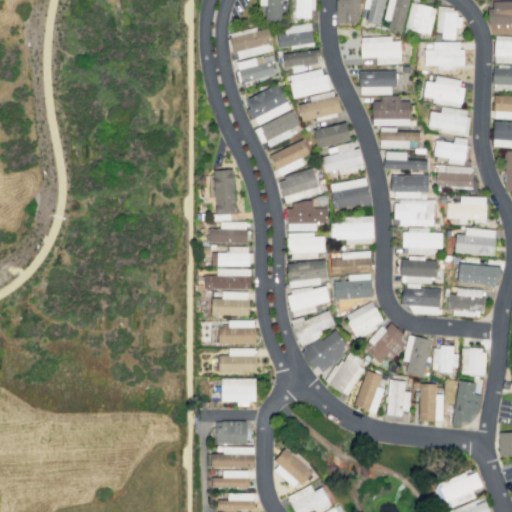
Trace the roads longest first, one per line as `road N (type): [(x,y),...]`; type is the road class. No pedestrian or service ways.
road 1 (residential): [(456,0),(483,38),(482,157),(511,240),(482,444)]
road 2 (residential): [(498,330),(406,322),(390,309),(371,154),(334,68),(325,0)]
road 3 (residential): [(206,0),(203,62),(252,192),(260,313),(279,370),(300,379)]
road 4 (residential): [(300,379),(280,317),(263,168),(222,69),(225,0)]
road 5 (residential): [(300,379),(355,425),(482,444)]
road 6 (residential): [(300,379),(265,414),(263,482),(274,511)]
